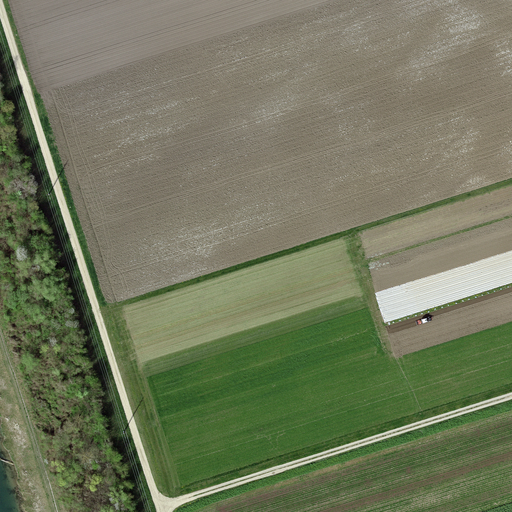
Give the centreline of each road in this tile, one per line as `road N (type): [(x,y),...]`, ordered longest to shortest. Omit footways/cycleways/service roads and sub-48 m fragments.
road 1 (track): [(0,5),(162,511)]
road 2 (track): [(161,508),(511,396)]
